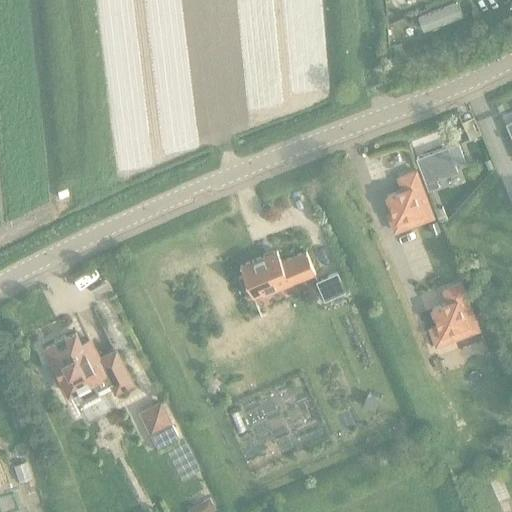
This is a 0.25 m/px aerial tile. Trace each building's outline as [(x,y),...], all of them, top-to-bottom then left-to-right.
[(455,0),(454,0),(416,15),(422,29),(461,14),(455,0)] [(401,42),(393,44),(393,45),(395,54),(404,51),(403,49),(401,42)] [(457,142),(416,158),(428,189),(438,186),(435,179),(457,171),(454,164),(463,160),(457,142)] [(398,176),(402,189),(386,195),(392,211),(387,213),(394,230),(432,216),(415,170),(398,176)] [(442,206),(434,209),(438,221),(446,218),(442,206)] [(436,221),(428,223),(432,233),(439,230),(436,221)] [(240,264),(252,297),(263,293),(264,295),(315,273),(304,250),(280,260),(275,249),(240,264)] [(316,280),(325,300),(345,291),(337,272),(316,280)] [(438,324),(429,327),(436,344),(477,328),(460,283),(443,289),(448,302),(432,308),(438,324)] [(55,342),(45,347),(52,361),(48,363),(57,381),(61,379),(68,393),(69,393),(75,390),(77,393),(77,394),(81,402),(99,393),(97,389),(111,383),(115,392),(133,383),(116,350),(100,358),(89,338),(80,342),(75,332),(66,336),(65,334),(54,340),(55,342)] [(210,373),(203,383),(215,391),(222,381),(210,373)] [(368,392),(363,404),(373,408),(378,397),(368,392)] [(160,403),(141,412),(151,432),(158,446),(178,436),(170,422),(160,403)] [(26,461),(14,465),(19,481),(31,476),(26,461)] [(210,495),(201,499),(207,511),(216,506),(210,495)]
